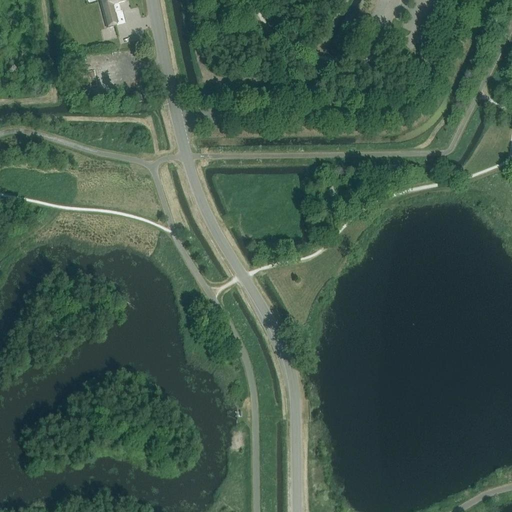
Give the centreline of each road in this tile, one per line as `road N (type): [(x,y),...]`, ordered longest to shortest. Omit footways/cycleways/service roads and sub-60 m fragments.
road 1 (tertiary): [(296,511),(291,377),(203,209),(176,116)]
road 2 (unclassified): [(176,116),(400,110),(424,91),(467,0)]
